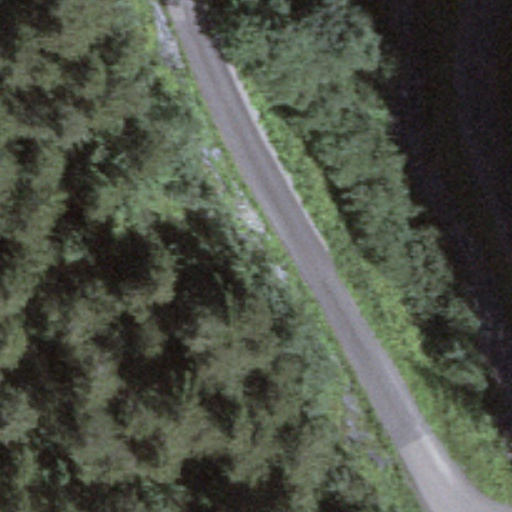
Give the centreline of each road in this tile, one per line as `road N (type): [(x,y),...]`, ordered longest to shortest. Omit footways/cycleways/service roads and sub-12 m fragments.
road 1 (track): [(466,511),(444,504),(401,410),(261,196),(189,0)]
road 2 (track): [(497,0),(494,115),(511,167)]
